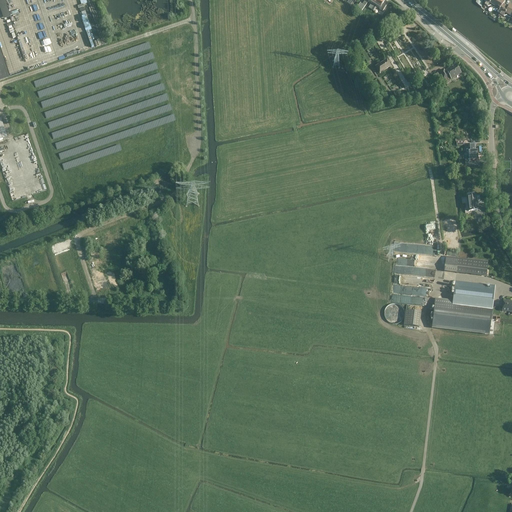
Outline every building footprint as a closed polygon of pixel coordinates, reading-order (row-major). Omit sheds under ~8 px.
[(0,0),(0,6),(4,19),(11,17),(5,0),(0,0)] [(362,11),(368,1),(366,0),(365,0),(362,5),(359,9),(362,11)] [(386,6),(383,4),(384,1),(382,0),(376,0),(371,10),(373,11),(376,7),(380,9),(379,9),(383,11),(386,6)] [(494,8),(499,0),(487,0),(484,7),(485,8),(486,6),(488,7),(491,7),(494,8)] [(500,17),(506,6),(503,5),(505,2),(502,0),(499,0),(494,8),(497,10),(498,13),(500,14),(499,16),(500,17)] [(510,18),(511,14),(511,5),(509,8),(506,6),(500,17),(501,17),(502,16),(504,17),(507,16),(510,18)] [(0,80),(9,78),(0,53),(0,80)] [(389,67),(386,61),(387,60),(375,67),(379,73),(391,66),(389,67)] [(461,73),(455,65),(446,71),(451,79),(461,73)] [(450,80),(444,70),(444,69),(439,72),(445,83),(446,83),(450,80)] [(442,82),(437,74),(437,75),(436,74),(434,76),(434,77),(438,84),(442,82)] [(466,150),(467,156),(478,155),(477,149),(476,149),(475,144),(468,145),(469,150),(466,150)] [(459,160),(466,159),(466,167),(478,166),(477,163),(476,163),(476,162),(478,161),(478,155),(467,156),(459,157),(459,160)] [(468,212),(477,210),(476,196),(467,197),(468,212)] [(486,277),(488,262),(446,257),(444,272),(486,277)] [(435,301),(432,327),(489,334),(495,289),(485,288),(485,285),(455,282),(453,303),(435,301)] [(502,311),(511,312),(511,301),(503,301),(502,311)] [(406,310),(404,325),(419,327),(421,312),(406,310)]
